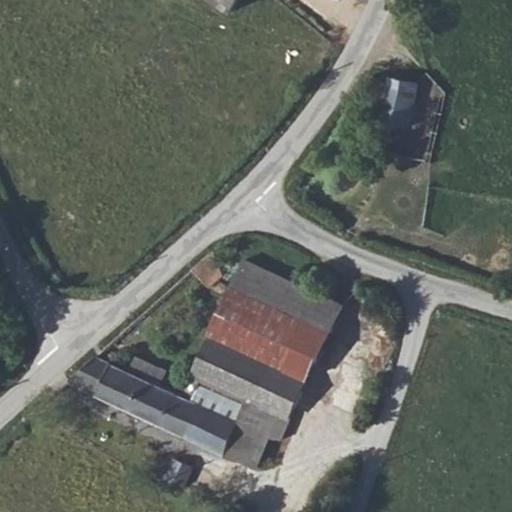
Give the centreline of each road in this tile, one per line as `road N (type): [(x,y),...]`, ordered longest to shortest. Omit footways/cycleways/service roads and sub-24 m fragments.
road 1 (unclassified): [(234,204),(511,310)]
road 2 (unclassified): [(234,204),(294,139),(381,0)]
road 3 (unclassified): [(64,354),(234,204)]
road 4 (unclassified): [(0,232),(64,354)]
